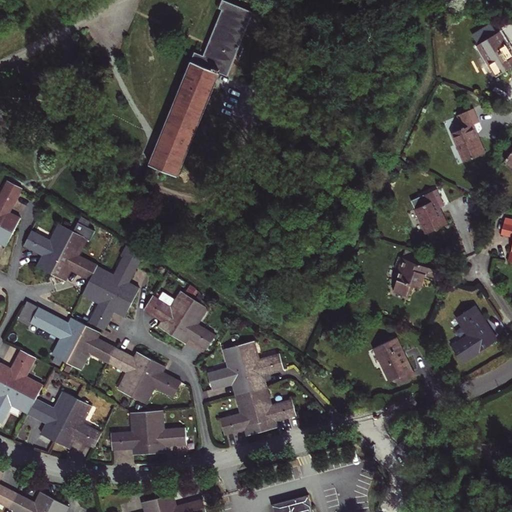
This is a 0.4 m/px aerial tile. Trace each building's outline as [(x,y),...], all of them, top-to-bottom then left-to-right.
[(196,50),(161,139),(152,163),(180,174),(222,71),(229,73),(256,9),(234,0),(223,0),(221,7),(224,8),(205,53),(196,50)] [(472,34),(479,44),(498,31),(492,22),(472,34)] [(478,44),(496,76),(511,66),(511,52),(499,31),(498,31),(479,44),(478,44)] [(259,115),(271,119),(279,99),(268,95),(259,115)] [(486,152),(479,135),(474,124),(479,122),(473,107),(457,113),(463,128),(452,132),(464,160),(486,152)] [(0,223),(13,230),(20,217),(8,212),(5,210),(7,206),(10,207),(21,187),(6,179),(0,190),(0,223)] [(440,207),(444,205),(436,188),(422,195),(426,203),(416,207),(428,233),(448,223),(440,207)] [(83,213),(74,230),(52,272),(63,278),(69,267),(71,264),(75,266),(74,270),(89,278),(95,267),(97,264),(97,262),(79,253),(84,243),(82,242),(85,235),(88,237),(90,238),(99,222),(83,213)] [(511,220),(505,219),(502,233),(511,235),(511,249),(509,260),(511,261),(511,220)] [(0,239),(6,243),(13,230),(0,223),(0,239)] [(52,272),(74,230),(63,223),(59,230),(56,228),(50,238),(32,228),(24,243),(39,251),(40,249),(45,251),(44,254),(38,265),(52,272)] [(95,267),(89,278),(133,300),(140,286),(128,281),(125,279),(128,274),(131,276),(144,251),(128,241),(122,252),(124,253),(114,273),(103,267),(102,270),(95,267)] [(408,250),(405,258),(420,263),(423,255),(408,250)] [(437,269),(405,258),(397,279),(418,286),(422,277),(418,276),(420,272),(434,277),(437,269)] [(133,300),(89,278),(83,289),(90,293),(89,296),(99,301),(89,320),(104,328),(113,312),(109,310),(112,305),(115,307),(126,313),(133,300)] [(172,333),(195,298),(184,291),(181,297),(177,295),(171,305),(153,293),(144,308),(159,317),(161,314),(165,317),(163,320),(160,325),(172,333)] [(194,335),(192,338),(207,347),(216,334),(198,322),(205,312),(202,311),(205,304),(195,298),(172,333),(184,341),(188,335),(189,332),(194,335)] [(66,361),(86,324),(73,317),(70,323),(69,326),(65,324),(66,321),(27,301),(18,319),(29,324),(31,321),(61,337),(55,347),(58,349),(55,355),(66,361)] [(463,362),(498,339),(490,327),(488,329),(485,325),(488,323),(475,304),(457,316),(469,334),(452,344),(463,362)] [(89,352),(107,361),(115,346),(100,338),(99,341),(93,339),(95,336),(98,330),(86,324),(66,361),(77,366),(80,361),(83,362),(89,352)] [(413,370),(397,336),(375,346),(390,380),(397,377),(400,384),(417,375),(414,369),(413,370)] [(251,340),(239,343),(251,389),(264,386),(265,385),(262,374),(261,370),(266,369),(267,372),(284,367),(280,351),(259,357),(256,345),(253,346),(251,340)] [(251,389),(239,343),(226,346),(228,353),(225,354),(228,365),(208,371),(212,387),(230,382),(229,379),(234,377),(235,381),(238,393),(239,392),(251,389)] [(126,371),(120,381),(124,383),(121,389),(131,394),(151,357),(139,350),(135,357),(134,359),(130,357),(131,354),(115,346),(107,361),(126,371)] [(0,379),(35,398),(36,397),(41,386),(35,383),(36,380),(27,375),(36,356),(21,348),(12,364),(16,366),(13,370),(10,369),(0,363),(0,379)] [(182,380),(165,372),(164,375),(159,372),(161,369),(164,364),(151,357),(131,394),(143,400),(146,394),(149,396),(155,385),(174,395),(182,380)] [(12,403),(21,409),(23,405),(29,409),(35,398),(0,379),(0,395),(0,396),(0,420),(2,421),(12,403)] [(264,386),(251,389),(263,430),(276,426),(275,420),(274,416),(279,415),(280,418),(297,413),(292,397),(272,403),(269,392),(266,393),(264,386)] [(263,430),(251,389),(239,392),(241,399),(238,400),(241,412),(220,417),(224,433),(242,429),(241,425),(246,424),(247,427),(249,434),(263,430)] [(54,407),(36,397),(35,398),(29,409),(28,412),(44,421),(46,417),(50,420),(48,423),(43,433),(55,440),(77,398),(66,392),(63,398),(60,397),(54,407)] [(89,404),(77,398),(55,440),(68,447),(73,435),(75,433),(79,435),(78,438),(94,446),(101,431),(83,422),(88,412),(85,410),(89,404)] [(160,408),(147,409),(151,451),(165,450),(164,443),(164,440),(169,440),(169,443),(187,441),(186,425),(164,426),(163,415),(160,415),(160,408)] [(151,451),(147,409),(134,410),(135,417),(132,417),(132,429),(111,431),(113,448),(131,446),(131,443),(136,442),(136,446),(137,452),(151,451)] [(0,472),(1,470),(0,469),(0,501),(8,506),(16,491),(1,483),(0,484),(0,472)] [(46,511),(54,498),(42,491),(37,502),(35,505),(30,503),(32,499),(16,491),(8,506),(19,511),(46,511)] [(172,493),(158,496),(161,511),(206,511),(203,497),(180,503),(180,507),(176,508),(175,504),(172,493)] [(313,511),(309,495),(273,504),(274,511),(313,511)] [(161,511),(158,496),(144,500),(147,511),(161,511)] [(63,511),(67,504),(54,498),(46,511),(63,511)]
